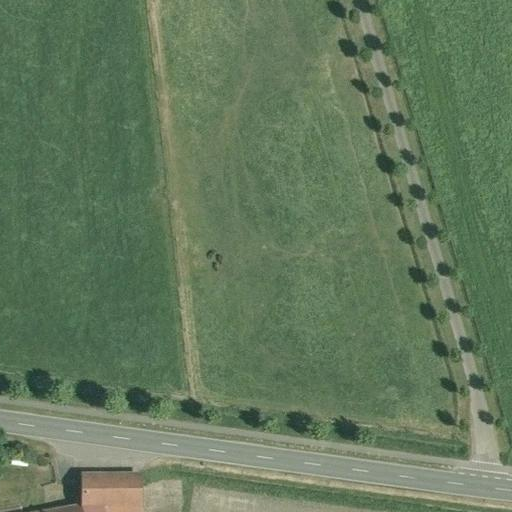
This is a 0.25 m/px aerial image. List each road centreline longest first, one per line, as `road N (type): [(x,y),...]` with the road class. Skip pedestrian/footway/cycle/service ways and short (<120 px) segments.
road 1 (unclassified): [(480,494),(472,391),(355,0)]
road 2 (tertiary): [(0,427),(480,494)]
